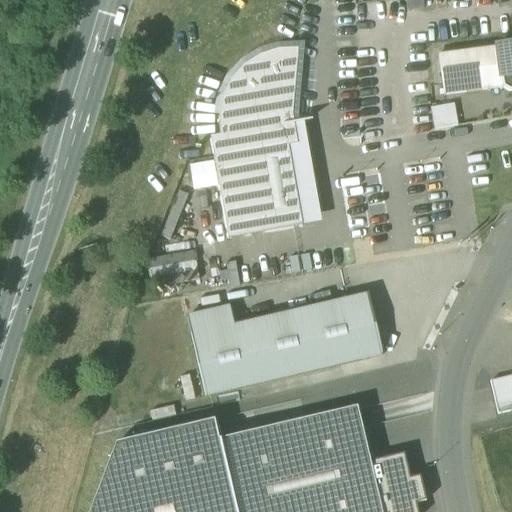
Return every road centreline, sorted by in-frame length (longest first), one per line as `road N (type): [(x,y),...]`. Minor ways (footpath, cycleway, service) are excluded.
road 1 (primary): [(107,0),(0,353)]
road 2 (residential): [(462,511),(449,434),(457,360),(511,261)]
road 3 (unknown): [(229,254),(331,234),(334,163),(407,152)]
